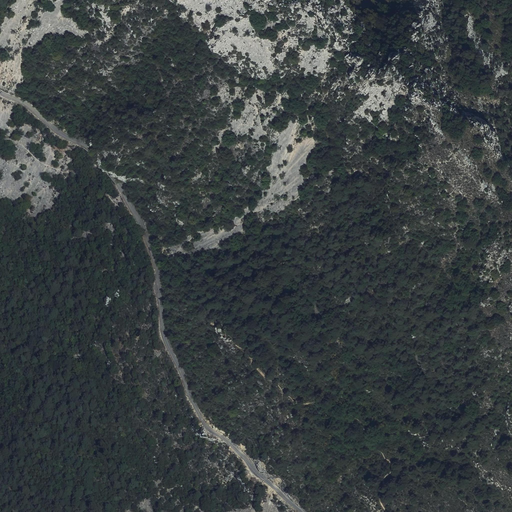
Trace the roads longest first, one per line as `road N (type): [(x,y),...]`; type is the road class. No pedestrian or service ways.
road 1 (tertiary): [(156,267),(165,340),(200,416),(300,511)]
road 2 (tertiary): [(0,92),(91,153),(138,222)]
